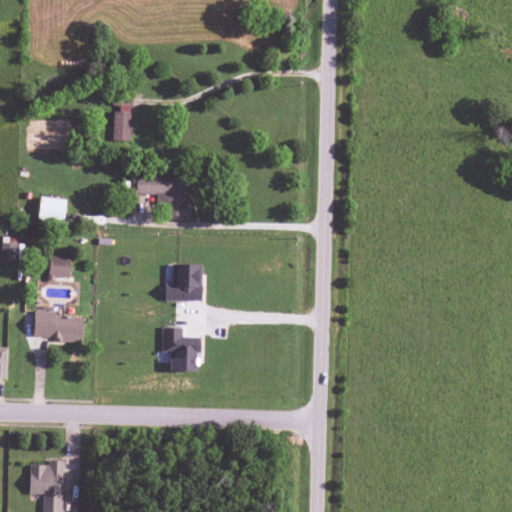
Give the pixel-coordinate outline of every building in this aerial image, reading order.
[(128,141),(129,133),(134,133),(134,123),(129,123),(130,112),(111,112),(110,141),(128,141)] [(159,195),(158,219),(187,220),(189,178),(130,176),(129,194),(159,195)] [(64,200),(38,198),(36,220),(62,222),(64,200)] [(0,259),(0,262),(22,262),(22,244),(0,244),(0,259)] [(47,278),(67,279),(68,256),(47,255),(47,278)] [(162,301),(199,302),(200,265),(173,265),(172,285),(163,285),(162,301)] [(80,317),(52,316),(52,312),(32,311),(31,339),(80,341),(80,317)] [(160,352),(168,352),(168,372),(193,372),(194,353),(198,353),(198,338),(180,337),(180,328),(160,328),(160,352)] [(59,511),(60,461),(47,461),(47,466),(28,465),(27,494),(42,495),(41,511),(59,511)]
